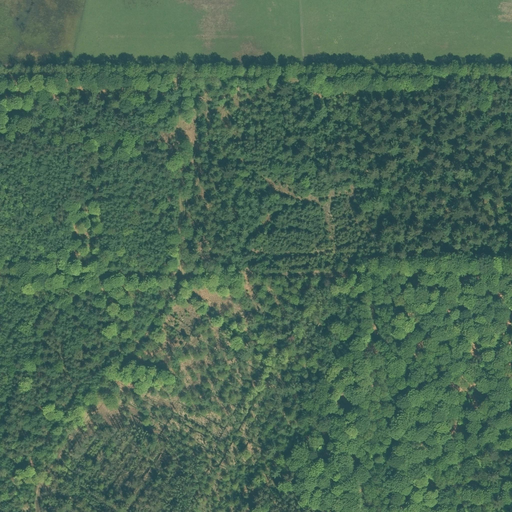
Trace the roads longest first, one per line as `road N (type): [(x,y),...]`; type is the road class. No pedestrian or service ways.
road 1 (track): [(511,269),(0,274)]
road 2 (track): [(0,79),(511,76)]
road 3 (track): [(42,511),(52,464),(186,274)]
road 4 (track): [(181,78),(184,274)]
